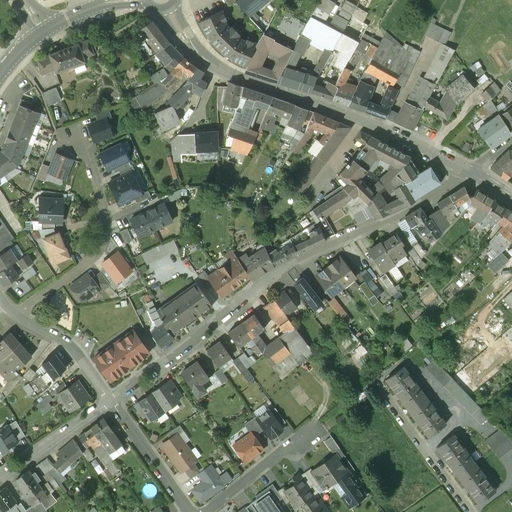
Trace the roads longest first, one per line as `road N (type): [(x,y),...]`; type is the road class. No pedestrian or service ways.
road 1 (residential): [(107,402),(290,263),(471,172)]
road 2 (tertiary): [(471,172),(213,67),(193,51),(169,9)]
road 3 (residential): [(76,131),(100,198),(102,246),(11,312)]
road 4 (residential): [(466,511),(373,387)]
road 5 (residential): [(107,402),(188,511)]
road 6 (residential): [(11,312),(61,340),(107,402)]
road 7 (residential): [(0,477),(107,402)]
road 8 (residential): [(206,511),(303,435)]
